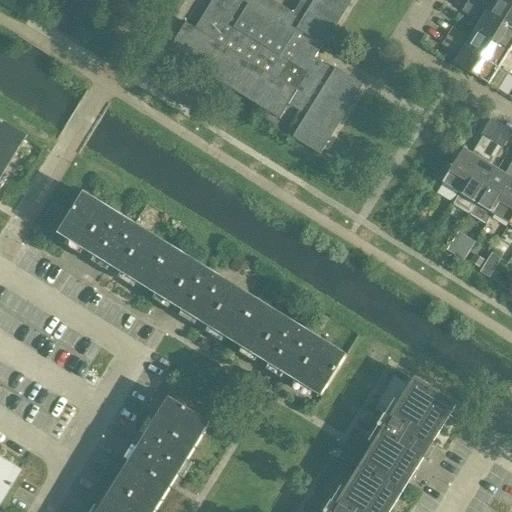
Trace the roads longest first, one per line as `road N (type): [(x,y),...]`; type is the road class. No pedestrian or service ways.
road 1 (residential): [(73,459),(143,356),(0,269)]
road 2 (residential): [(511,120),(394,52),(428,0)]
road 3 (unknown): [(107,409),(0,348)]
